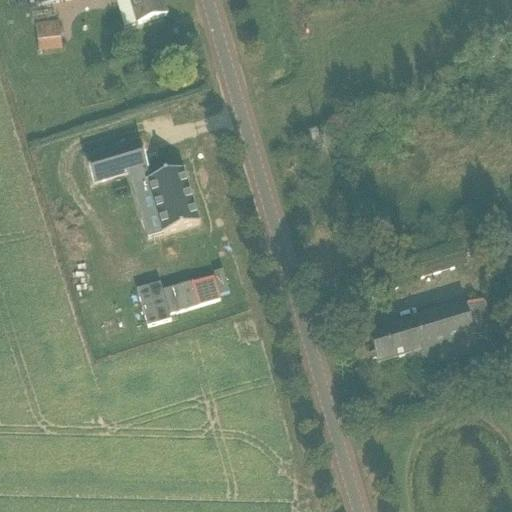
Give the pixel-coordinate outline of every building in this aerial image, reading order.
[(35,0),(37,9),(72,2),(72,0),(35,0)] [(167,18),(161,0),(128,0),(137,27),(167,18)] [(62,52),(59,24),(36,26),(39,54),(62,52)] [(308,135),(312,149),(322,146),(318,132),(308,135)] [(136,203),(152,198),(163,237),(200,227),(199,226),(184,174),(184,173),(150,183),(146,172),(148,171),(141,145),(140,145),(86,161),(85,161),(93,188),(94,188),(129,177),(136,203)] [(453,272),(445,246),(412,257),(420,283),(453,272)] [(170,293),(167,283),(144,291),(155,328),(178,321),(177,316),(206,307),(199,284),(170,293)] [(421,356),(425,371),(479,354),(498,348),(484,302),(465,308),(400,327),(400,329),(369,338),(378,367),(409,358),(410,360),(421,356)]
